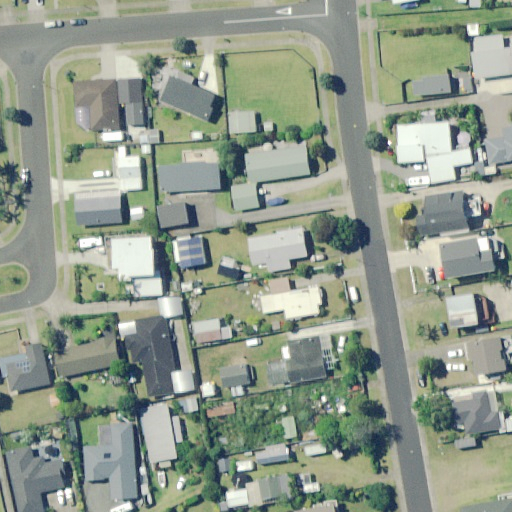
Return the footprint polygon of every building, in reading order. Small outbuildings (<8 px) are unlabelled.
[(482,35),(481,22),(468,23),(470,37),(482,35)] [(511,34),(474,39),(479,79),(511,74),(511,34)] [(219,95),(174,75),(162,101),(211,122),(217,109),(213,107),(219,95)] [(456,93),(455,76),(416,78),(417,96),(456,93)] [(121,105),(119,79),(77,82),(78,107),(93,106),(94,131),(126,128),(124,105),(121,105)] [(146,125),(146,97),(130,97),(130,125),(146,125)] [(258,132),(257,111),(230,113),(231,133),(258,132)] [(455,151),(453,123),(401,126),(403,163),(431,161),(432,182),(457,180),(456,165),(475,164),(474,150),(455,151)] [(511,126),(507,128),(508,136),(486,139),(491,164),(511,160),(511,126)] [(314,174),(310,145),(249,154),(254,183),(314,174)] [(127,147),(121,148),(122,178),(143,177),(143,157),(128,158),(127,147)] [(497,164),(488,167),(486,159),(476,161),(478,169),(480,178),(499,173),(497,164)] [(211,160),(182,162),(182,167),(164,168),(166,192),(224,188),(222,164),(211,165),(211,160)] [(263,207),(259,185),(234,189),(238,211),(263,207)] [(426,236),(444,233),(444,237),(474,233),(474,228),(472,217),(483,215),(481,202),(469,204),(467,192),(430,197),(432,209),(422,210),(426,236)] [(190,201),(160,206),(164,229),(194,224),(190,201)] [(309,256),(305,228),(279,232),(279,235),(252,239),(256,265),(269,263),(270,272),(292,268),(291,259),(309,256)] [(155,249),(154,236),(117,240),(120,268),(125,268),(126,277),(134,277),(136,297),(164,294),(160,249),(155,249)] [(497,251),(494,236),(446,245),(452,279),(501,270),(497,251)] [(208,264),(203,237),(180,241),(185,268),(208,264)] [(183,293),(182,278),(173,279),(174,294),(183,293)] [(323,304),(320,286),(262,296),(265,314),(286,310),(288,319),(320,313),(319,305),(323,304)] [(477,298),(477,295),(451,299),(455,328),(481,324),(477,298)] [(125,336),(130,335),(134,364),(146,362),(152,398),(178,394),(174,373),(177,372),(167,316),(138,321),(123,323),(125,336)] [(234,337),(231,317),(195,323),(199,343),(234,337)] [(125,362),(119,337),(59,352),(65,377),(125,362)] [(328,377),(321,337),(287,343),(291,362),(269,366),(273,387),(328,377)] [(509,371),(503,338),(471,343),(475,365),(479,365),(480,375),(509,371)] [(53,384),(44,343),(28,347),(29,353),(1,359),(5,377),(11,376),(14,392),(53,384)] [(214,378),(214,357),(199,357),(200,378),(214,378)] [(474,383),(469,358),(442,362),(446,388),(474,383)] [(250,384),(247,365),(224,368),(227,387),(250,384)] [(217,394),(215,383),(203,385),(205,396),(217,394)] [(511,419),(506,420),(505,411),(493,414),(489,392),(475,394),(476,399),(455,403),(459,424),(467,423),(470,435),(502,429),(502,433),(511,431),(511,419)] [(200,399),(190,399),(191,412),(200,411),(200,399)] [(173,418),(171,404),(144,409),(153,463),(181,458),(178,442),(186,441),(182,417),(173,418)] [(238,412),(236,405),(209,410),(210,418),(238,412)] [(297,436),(296,416),(284,416),(284,436),(297,436)] [(139,498),(135,422),(101,424),(101,428),(102,446),(86,447),(88,481),(113,479),(115,499),(139,498)] [(63,440),(65,427),(53,425),(51,438),(63,440)] [(68,487),(66,477),(71,476),(68,459),(63,459),(48,462),(47,457),(36,459),(34,448),(10,453),(21,511),(45,511),(42,493),(68,487)] [(291,460),(290,450),(257,455),(259,465),(291,460)] [(234,472),(233,460),(223,461),(224,473),(234,472)] [(254,469),(253,461),(236,463),(237,471),(254,469)] [(285,501),(281,478),(262,481),(266,505),(285,501)] [(321,490),(320,483),(303,486),(305,494),(321,490)] [(227,511),(233,511),(232,507),(251,504),(249,490),(229,493),(230,501),(221,502),(222,508),(223,511),(227,511)] [(511,511),(511,499),(467,506),(467,511),(511,511)]
